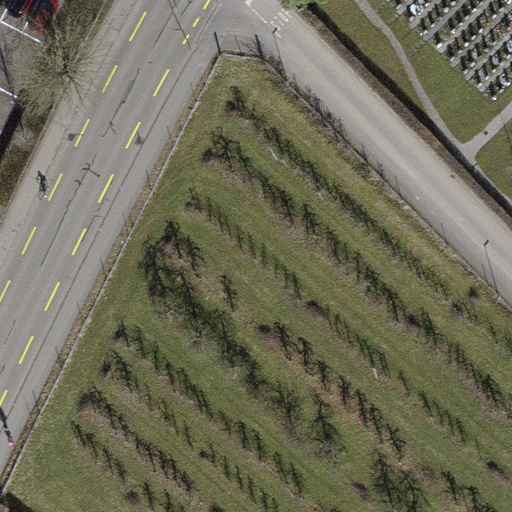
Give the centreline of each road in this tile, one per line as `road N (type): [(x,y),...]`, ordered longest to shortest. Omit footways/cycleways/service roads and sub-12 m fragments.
road 1 (tertiary): [(182,0),(0,356)]
road 2 (residential): [(246,0),(511,270)]
